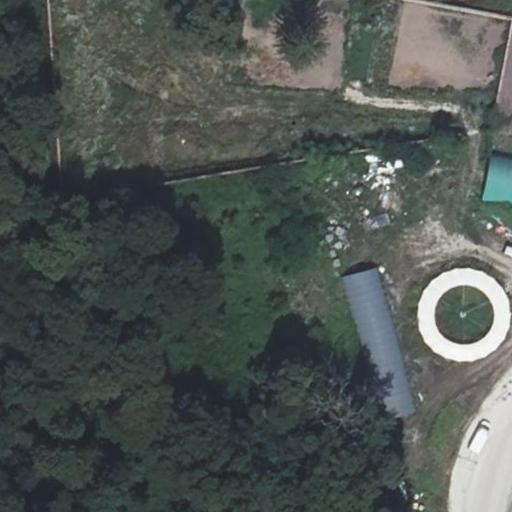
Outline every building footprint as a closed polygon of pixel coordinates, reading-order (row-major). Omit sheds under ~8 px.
[(329,0),(329,8),(356,10),(356,0),(329,0)] [(511,27),(492,132),(511,135),(511,27)] [(482,203),(511,207),(511,161),(488,158),(482,203)] [(380,268),(343,277),(376,421),(413,412),(380,268)] [(504,293),(491,295),(496,324),(509,322),(504,293)]
